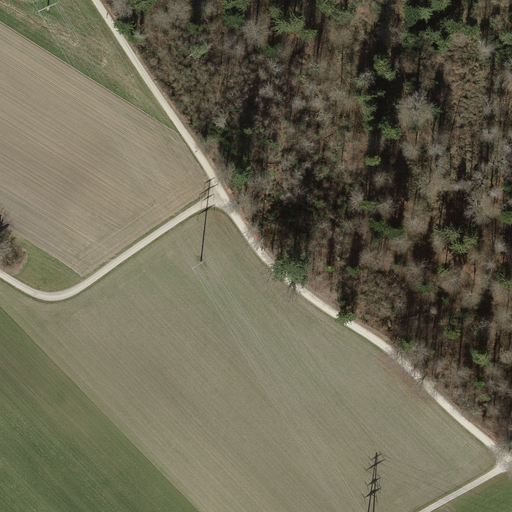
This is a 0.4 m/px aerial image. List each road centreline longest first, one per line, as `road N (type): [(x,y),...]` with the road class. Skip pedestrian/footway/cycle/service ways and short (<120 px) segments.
road 1 (track): [(511,462),(380,342),(268,260),(95,0)]
road 2 (track): [(511,289),(414,213),(377,159),(313,0)]
road 3 (track): [(0,272),(35,294),(66,294),(222,193)]
